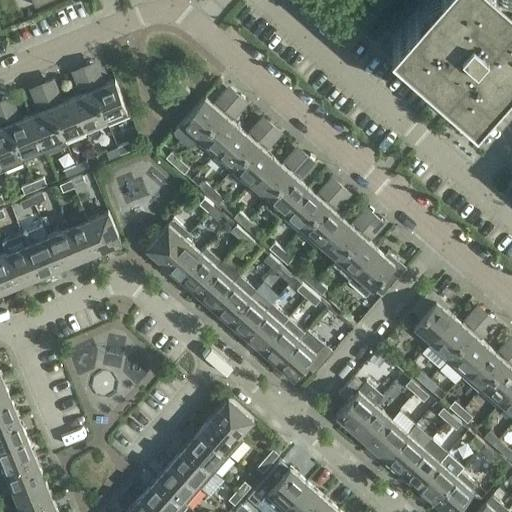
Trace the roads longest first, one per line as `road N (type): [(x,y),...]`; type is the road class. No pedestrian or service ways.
road 1 (unclassified): [(124,23),(181,15),(447,243)]
road 2 (unclassified): [(290,420),(447,243)]
road 3 (residential): [(17,325),(126,285),(219,357)]
road 4 (residential): [(290,420),(395,511)]
road 5 (residential): [(0,75),(124,23)]
road 6 (residential): [(134,459),(219,357)]
road 7 (residential): [(60,444),(17,325)]
